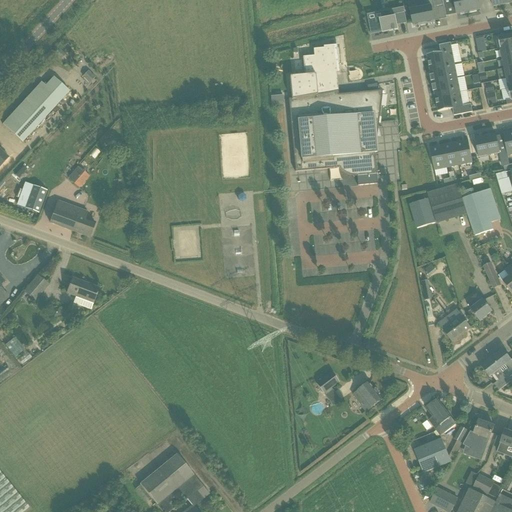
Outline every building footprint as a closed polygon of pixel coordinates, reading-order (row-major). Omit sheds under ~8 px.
[(432,0),(434,9),(435,9),(435,8),(443,7),(444,7),(442,0),(432,0)] [(460,14),(461,15),(469,14),(465,0),(453,0),(457,15),(460,14)] [(465,0),(469,14),(477,12),(476,11),(480,10),(478,0),(465,0)] [(410,11),(413,26),(419,25),(420,26),(426,25),(426,24),(434,22),(431,6),(410,11)] [(404,8),(382,12),(384,20),(369,23),(371,35),(389,31),(389,32),(398,30),(397,26),(407,24),(404,8)] [(498,49),(511,46),(511,35),(496,38),(498,49)] [(427,55),(430,70),(455,65),(452,50),(451,43),(439,46),(441,53),(427,55)] [(500,50),(502,59),(511,57),(511,46),(498,49),(498,50),(500,50)] [(290,77),(292,99),(288,100),(295,172),(339,168),(342,171),(345,173),(348,174),(350,175),(354,175),(357,175),(357,177),(358,186),(377,185),(376,175),(374,153),(377,153),(374,129),(377,128),(381,96),(381,95),(380,95),(379,95),(379,94),(378,94),(378,93),(378,92),(377,91),(337,95),(337,99),(330,100),(327,75),(339,74),(337,47),(313,50),(314,58),(305,59),(306,76),(290,77)] [(54,54),(61,60),(66,54),(59,48),(54,54)] [(504,69),(511,67),(511,57),(502,59),(504,69)] [(458,79),(455,65),(430,70),(431,76),(430,76),(431,82),(432,82),(432,84),(458,79)] [(83,77),(89,84),(95,78),(88,71),(83,77)] [(2,125),(10,132),(22,143),(70,92),(53,78),(45,86),(41,83),(2,125)] [(434,92),(435,98),(460,93),(458,79),(432,84),(433,85),(432,85),(433,92),(434,92)] [(467,92),(460,93),(435,98),(438,112),(453,109),(454,116),(472,112),(471,105),(469,105),(467,92)] [(495,93),(487,94),(489,105),(497,103),(495,93)] [(284,105),(283,96),(271,97),(271,106),(283,105),(284,105)] [(507,156),(511,155),(511,131),(503,134),(507,156)] [(486,137),(489,156),(500,154),(496,135),(486,137)] [(489,156),(486,137),(475,139),(479,158),(489,156)] [(455,143),(460,166),(473,163),(468,140),(455,143)] [(443,145),(447,168),(460,166),(455,143),(443,145)] [(434,171),(447,168),(443,145),(430,148),(434,171)] [(0,169),(9,158),(0,149),(0,169)] [(79,189),(85,182),(80,177),(84,172),(78,167),(67,179),(79,189)] [(506,172),(499,174),(497,174),(496,175),(502,195),(511,191),(511,189),(508,178),(506,172)] [(427,194),(436,223),(467,214),(458,185),(427,194)] [(33,186),(25,209),(38,214),(46,191),(33,186)] [(491,189),(481,193),(492,224),(501,220),(491,189)] [(492,224),(481,193),(473,196),(463,199),(475,236),(494,230),(492,224)] [(436,224),(428,199),(409,205),(416,229),(436,224)] [(50,223),(74,232),(89,238),(95,223),(85,220),(87,213),(58,202),(50,223)] [(490,281),(497,278),(491,263),(485,266),(484,266),(490,281)] [(428,275),(436,272),(433,265),(425,269),(428,275)] [(511,271),(509,268),(505,271),(509,277),(502,282),(511,294),(511,271)] [(33,301),(41,293),(48,285),(37,276),(23,292),(33,301)] [(93,305),(99,289),(72,279),(66,294),(79,299),(77,305),(90,310),(93,305)] [(421,282),(424,296),(431,295),(428,281),(421,282)] [(471,310),(480,321),(492,312),(483,301),(482,301),(477,295),(472,299),(477,306),(471,310)] [(348,307),(325,299),(318,317),(341,326),(342,323),(344,324),(353,315),(347,309),(348,307)] [(452,342),(459,337),(470,329),(457,311),(446,319),(439,325),(452,342)] [(8,316),(9,323),(17,320),(16,314),(8,316)] [(508,379),(511,375),(511,360),(511,361),(503,350),(492,359),(501,370),(508,379)] [(499,391),(510,382),(508,379),(501,370),(492,359),(481,367),(489,378),(494,375),(499,381),(494,385),(499,391)] [(331,373),(323,379),(316,384),(323,394),(338,383),(331,373)] [(374,390),(369,383),(353,395),(360,405),(365,401),(371,409),(382,401),(378,396),(380,394),(376,389),(374,390)] [(440,436),(456,425),(437,400),(426,409),(433,417),(429,420),(440,436)] [(489,440),(494,427),(479,421),(474,434),(470,432),(463,445),(480,455),(489,440)] [(395,429),(400,435),(406,431),(401,425),(395,429)] [(460,443),(467,431),(461,427),(454,440),(460,443)] [(511,447),(511,433),(505,431),(501,444),(498,452),(504,455),(508,446),(511,447)] [(414,450),(424,474),(451,462),(442,439),(414,450)] [(197,511),(194,508),(210,495),(176,455),(140,485),(161,511),(170,511),(173,510),(169,504),(182,493),(192,506),(183,511),(197,511)] [(468,478),(465,483),(471,486),(477,474),(466,469),(463,476),(468,478)] [(0,511),(25,511),(30,509),(0,472),(0,511)] [(511,475),(510,474),(503,489),(510,492),(511,487),(511,475)] [(493,484),(494,483),(479,476),(473,489),(487,496),(488,495),(496,499),(502,488),(493,484)] [(429,504),(445,511),(451,511),(458,499),(437,488),(429,504)] [(491,511),(496,503),(469,490),(458,511),(491,511)] [(511,511),(511,500),(500,495),(496,503),(491,511),(511,511)]
